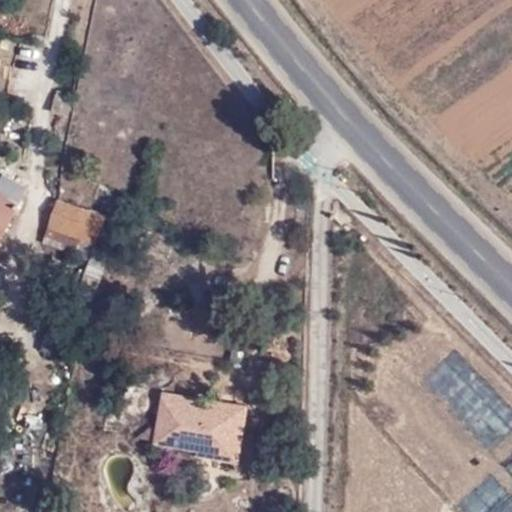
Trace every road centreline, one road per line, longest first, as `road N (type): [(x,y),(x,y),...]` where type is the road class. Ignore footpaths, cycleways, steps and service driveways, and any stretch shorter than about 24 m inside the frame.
road 1 (track): [(351,121),(305,154),(322,257),(315,511)]
road 2 (primary): [(250,0),(351,121),(511,283)]
